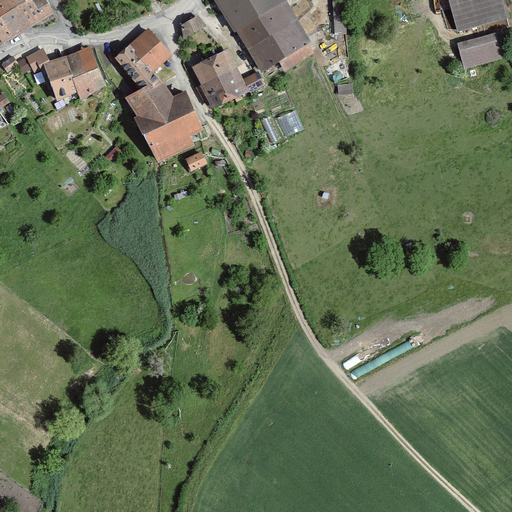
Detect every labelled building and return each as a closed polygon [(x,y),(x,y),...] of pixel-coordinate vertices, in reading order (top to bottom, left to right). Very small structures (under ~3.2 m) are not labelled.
[(0,0),(0,44),(55,11),(47,0),(0,0)] [(236,29),(262,71),(280,60),(285,70),(315,52),(309,41),(311,40),(288,0),(216,0),(234,30),(236,29)] [(332,0),(335,34),(347,34),(344,0),(332,0)] [(503,0),(449,0),(458,32),(508,18),(503,0)] [(184,37),(207,26),(198,14),(180,24),(184,37)] [(116,54),(115,55),(118,58),(140,84),(148,80),(151,84),(163,77),(156,69),(173,51),(149,26),(116,54)] [(500,31),(458,42),(464,67),(506,56),(500,31)] [(107,83),(90,44),(51,59),(43,47),(18,60),(20,64),(24,73),(33,68),(35,72),(41,69),(49,89),(54,88),(57,99),(78,90),(81,98),(107,83)] [(244,77),(229,48),(192,65),(202,83),(196,87),(210,107),(265,84),(259,70),(244,77)] [(115,55),(116,54),(113,50),(108,54),(114,62),(118,58),(115,55)] [(7,71),(20,64),(14,56),(1,64),(7,71)] [(174,94),(163,77),(151,84),(148,80),(140,84),(125,96),(160,160),(195,143),(191,132),(204,126),(186,87),(174,94)] [(352,84),(338,85),(339,95),(353,94),(352,84)] [(0,94),(0,107),(10,102),(4,92),(0,94)] [(123,152),(117,146),(105,157),(111,162),(123,152)] [(208,162),(202,151),(187,157),(192,169),(208,162)]
